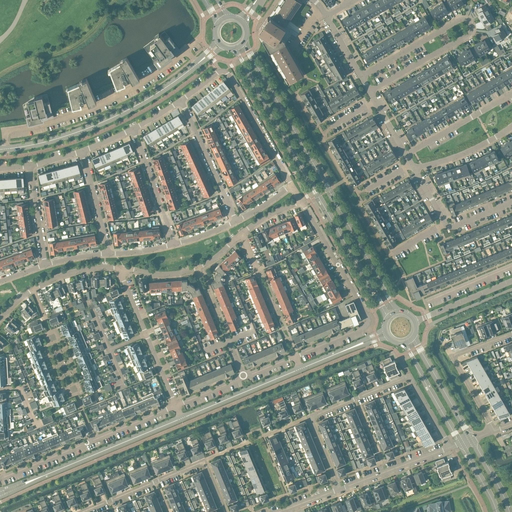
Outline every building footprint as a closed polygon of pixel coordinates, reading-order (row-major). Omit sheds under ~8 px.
[(284,29),(289,21),(302,2),(299,0),(279,0),(268,18),(267,17),(258,30),(259,31),(258,33),(260,34),(259,35),(286,82),(287,82),(288,84),(304,75),(284,40),(279,36),(284,29)] [(383,0),(379,0),(377,1),(384,12),(388,9),(383,0)] [(389,0),(383,0),(388,9),(389,9),(388,8),(392,6),(393,7),(389,0)] [(448,1),(445,2),(449,9),(452,7),(453,9),(455,8),(455,9),(458,7),(454,0),(447,0),(448,1)] [(377,1),(373,4),(379,14),(383,11),(383,12),(384,12),(377,1)] [(436,4),(443,16),(446,14),(446,13),(448,12),(447,10),(449,9),(445,2),(443,4),(441,1),(436,4)] [(370,5),(368,6),(374,18),(379,15),(379,14),(373,4),(372,2),(369,4),(370,5)] [(443,16),(436,4),(431,7),(433,10),(430,11),(434,18),(437,16),(437,18),(440,16),(440,18),(443,16)] [(480,18),(490,13),(487,8),(486,8),(484,5),(478,9),(479,12),(478,13),(479,15),(478,15),(480,18)] [(365,6),(363,8),(370,20),(374,18),(368,6),(366,8),(365,6)] [(358,10),(358,11),(365,23),(365,22),(369,19),(369,20),(370,20),(363,8),(362,8),(363,9),(359,12),(358,10)] [(356,13),(354,15),(360,26),(365,23),(358,11),(355,12),(356,13)] [(492,18),(490,13),(480,18),(481,21),(482,21),(483,23),(485,22),(487,25),(493,21),(492,18)] [(354,15),(349,17),(355,27),(359,25),(360,26),(354,15)] [(424,16),(419,19),(425,29),(430,26),(424,16)] [(347,17),(342,20),(345,25),(347,24),(350,30),(355,27),(349,17),(347,18),(347,17)] [(419,19),(414,22),(420,32),(425,29),(419,19)] [(414,22),(410,25),(415,35),(420,32),(414,22)] [(405,26),(404,26),(411,37),(415,35),(410,25),(405,27),(405,26)] [(404,26),(400,29),(406,40),(411,37),(404,26)] [(495,30),(497,33),(493,35),(495,37),(493,38),(496,43),(501,40),(500,38),(507,34),(504,29),(502,27),(495,30)] [(395,32),(401,43),(406,40),(400,29),(399,29),(400,30),(396,33),(395,32)] [(157,67),(159,65),(159,66),(179,51),(167,34),(166,34),(165,32),(161,34),(154,39),(143,47),(157,67)] [(395,32),(390,34),(397,45),(401,43),(395,32)] [(390,34),(386,37),(392,48),(397,45),(390,34)] [(315,45),(326,39),(323,35),(313,41),(315,45)] [(386,37),(381,40),(387,51),(392,48),(386,37)] [(319,49),(328,44),(326,39),(315,45),(316,46),(317,45),(319,49)] [(381,40),(376,42),(383,54),(387,51),(381,40)] [(479,42),(484,52),(489,50),(489,49),(492,47),(488,41),(485,42),(484,41),(482,42),(482,41),(479,42)] [(372,45),(378,56),(383,54),(376,42),(376,43),(377,44),(372,46),(372,45)] [(479,55),(484,52),(479,42),(476,44),(476,45),(474,47),(475,48),(473,50),(476,56),(479,55)] [(322,54),(331,48),(328,44),(319,49),(322,54)] [(372,45),(367,48),(373,59),(378,56),(372,45)] [(323,59),(333,53),(331,48),(322,54),(324,58),(323,58),(323,59)] [(367,48),(362,51),(366,58),(365,58),(368,64),(372,61),(371,60),(373,59),(367,48)] [(470,62),(475,59),(474,57),(476,56),(473,50),(470,51),(469,49),(467,51),(466,49),(463,51),(470,62)] [(470,62),(463,51),(460,53),(461,54),(459,55),(460,57),(457,58),(461,65),(464,63),(465,66),(471,63),(470,62)] [(326,63),(336,57),(333,53),(323,59),(326,63)] [(445,59),(443,60),(449,71),(454,69),(447,56),(444,58),(445,59)] [(110,69),(116,85),(117,88),(124,85),(124,82),(130,80),(132,83),(139,79),(126,57),(120,62),(120,63),(110,69)] [(328,67),(339,62),(336,57),(326,63),(328,67)] [(438,63),(444,74),(449,71),(443,60),(441,62),(440,60),(437,62),(438,63)] [(331,72),(341,66),(339,62),(328,67),(331,72)] [(440,77),(444,74),(438,63),(433,66),(440,77)] [(334,76),(344,70),(341,66),(331,72),(332,72),(334,76)] [(435,79),(440,77),(433,66),(429,68),(435,79)] [(430,82),(435,79),(429,68),(424,71),(430,82)] [(511,74),(508,68),(503,70),(510,83),(511,81),(511,74)] [(346,75),(344,70),(334,76),(335,75),(338,80),(346,75)] [(510,83),(503,70),(503,71),(503,72),(499,74),(505,84),(509,82),(510,83)] [(426,85),(430,82),(424,71),(419,74),(426,85)] [(421,88),(426,85),(419,74),(415,77),(420,85),(419,86),(421,88)] [(500,87),(505,84),(499,74),(499,75),(495,78),(500,87)] [(415,77),(410,79),(415,88),(416,90),(421,88),(419,86),(420,85),(415,77)] [(495,89),(500,87),(495,78),(490,81),(495,89)] [(89,105),(96,102),(86,79),(79,82),(80,83),(68,88),(73,107),(81,105),(80,103),(87,101),(89,105)] [(415,88),(410,79),(405,82),(411,93),(416,90),(415,88)] [(218,85),(226,95),(231,91),(225,84),(224,82),(223,81),(218,85)] [(486,95),(491,92),(484,81),(480,84),(486,95)] [(491,92),(495,89),(490,81),(486,83),(485,81),(484,81),(491,92)] [(405,82),(400,85),(407,96),(411,93),(405,82)] [(481,98),(486,95),(480,84),(475,87),(481,98)] [(218,85),(213,89),(220,99),(226,95),(218,85)] [(355,85),(350,88),(356,98),(360,96),(355,85)] [(396,87),(401,97),(401,98),(402,99),(407,96),(400,85),(396,87)] [(396,87),(391,90),(397,100),(401,98),(401,97),(396,87)] [(476,100),(481,98),(475,87),(470,89),(476,100)] [(356,98),(350,88),(350,89),(346,92),(351,101),(356,98)] [(213,89),(208,93),(215,103),(220,99),(213,89)] [(303,98),(313,93),(312,93),(311,93),(309,89),(301,94),(303,98)] [(475,101),(476,100),(470,89),(470,90),(470,91),(466,93),(472,104),(475,103),(475,101)] [(388,97),(392,103),(397,100),(391,90),(385,94),(387,98),(388,97)] [(351,101),(346,92),(346,93),(342,95),(341,93),(347,104),(351,101)] [(208,93),(203,97),(210,107),(215,103),(208,93)] [(305,102),(315,97),(313,93),(303,98),(305,102)] [(347,104),(341,93),(337,96),(343,106),(347,104)] [(469,105),(463,94),(458,97),(464,108),(469,105)] [(29,124),(53,117),(49,102),(44,103),(42,95),(34,97),(35,100),(28,102),(31,115),(27,116),(29,124)] [(343,106),(337,96),(332,98),(338,109),(343,106)] [(203,97),(197,101),(205,111),(210,107),(203,97)] [(308,106),(317,101),(316,101),(314,98),(315,97),(305,102),(308,106)] [(464,108),(458,97),(453,100),(459,110),(464,108)] [(338,109),(332,98),(333,99),(328,102),(334,111),(338,109)] [(459,110),(453,100),(448,103),(454,113),(459,110)] [(200,115),(205,111),(197,101),(192,106),(200,115)] [(310,110),(319,105),(317,101),(308,106),(310,110)] [(454,113),(448,103),(444,105),(450,116),(454,113)] [(238,104),(228,110),(231,115),(241,110),(238,104)] [(312,114),(321,110),(318,106),(320,105),(319,105),(310,110),(312,114)] [(450,116),(444,105),(439,108),(445,119),(450,116)] [(445,119),(439,108),(434,111),(440,121),(445,119)] [(241,110),(231,115),(234,120),(243,114),(241,110)] [(314,118),(324,113),(323,113),(321,110),(312,114),(314,118)] [(440,121),(434,111),(430,113),(436,124),(440,121)] [(326,117),(324,113),(314,118),(317,123),(326,117)] [(436,124),(430,113),(425,116),(431,127),(436,124)] [(243,114),(234,120),(236,124),(246,118),(243,114)] [(172,119),(178,130),(179,129),(178,128),(183,124),(178,115),(172,119)] [(431,127),(425,116),(426,118),(421,121),(426,129),(431,127)] [(373,117),(368,120),(374,130),(379,127),(373,117)] [(246,118),(236,124),(239,128),(248,123),(246,118)] [(172,119),(166,122),(173,133),(178,130),(172,119)] [(366,121),(364,122),(369,132),(370,134),(375,131),(374,130),(368,120),(366,121)] [(422,132),(416,121),(411,124),(417,135),(422,132)] [(426,129),(421,121),(417,123),(416,121),(422,132),(426,129)] [(166,122),(161,125),(167,136),(173,133),(166,122)] [(364,122),(359,125),(365,134),(369,132),(364,122)] [(248,123),(239,128),(241,133),(251,127),(248,123)] [(213,124),(203,128),(205,133),(215,129),(213,124)] [(411,124),(406,127),(409,133),(407,134),(409,139),(417,135),(411,124)] [(161,125),(155,129),(162,139),(167,136),(161,125)] [(359,125),(355,127),(361,138),(360,136),(365,134),(359,125)] [(251,127),(241,133),(244,137),(254,132),(251,127)] [(355,127),(350,130),(356,140),(361,138),(355,127)] [(155,129),(150,132),(156,143),(162,139),(155,129)] [(215,129),(205,133),(207,138),(218,133),(215,129)] [(346,132),(346,133),(352,143),(356,140),(350,130),(346,132)] [(150,146),(156,143),(150,132),(144,135),(150,146)] [(254,132),(244,137),(246,142),(256,136),(254,132)] [(218,133),(207,138),(210,143),(220,138),(218,133)] [(256,136),(246,142),(249,146),(259,140),(256,136)] [(336,136),(328,141),(330,145),(338,141),(336,136)] [(220,138),(210,143),(212,147),(222,143),(220,138)] [(259,140),(249,146),(252,150),(261,145),(259,140)] [(183,150),(192,146),(190,141),(181,145),(183,150)] [(338,141),(330,145),(332,149),(341,145),(338,141)] [(508,154),(510,157),(511,155),(511,150),(506,142),(504,144),(505,145),(503,147),(504,148),(501,150),(506,156),(508,154)] [(129,143),(123,146),(128,157),(127,155),(133,153),(131,148),(129,144),(129,143)] [(222,143),(212,147),(214,152),(224,147),(222,143)] [(261,145),(252,150),(254,155),(264,149),(261,145)] [(341,145),(332,149),(335,153),(343,148),(341,145)] [(123,146),(117,148),(122,160),(128,157),(123,146)] [(183,150),(185,155),(194,150),(192,146),(183,150)] [(224,147),(214,152),(216,157),(226,152),(224,153),(222,148),(224,148),(224,147)] [(117,148),(111,151),(116,162),(122,160),(117,148)] [(343,148),(335,153),(337,157),(345,152),(343,148)] [(391,148),(386,151),(392,161),(393,161),(397,159),(391,148)] [(264,149),(254,155),(257,159),(267,154),(267,153),(266,154),(264,149)] [(185,155),(187,159),(196,155),(194,150),(185,155)] [(111,151),(105,153),(110,165),(116,162),(111,151)] [(386,151),(382,154),(388,164),(392,161),(386,151)] [(494,151),(489,153),(494,164),(499,162),(494,151)] [(226,152),(216,157),(218,161),(228,157),(226,152)] [(345,152),(337,157),(339,161),(349,156),(348,156),(345,152)] [(105,153),(99,156),(104,167),(110,165),(105,153)] [(494,164),(489,153),(484,156),(489,167),(494,164)] [(267,154),(257,159),(260,164),(270,159),(267,154)] [(382,154),(377,156),(383,166),(388,164),(382,154)] [(187,159),(189,164),(199,160),(196,155),(187,159)] [(104,167),(99,156),(93,158),(98,170),(104,167)] [(153,160),(155,165),(165,161),(163,156),(153,160)] [(349,156),(339,161),(341,165),(351,160),(349,156)] [(377,156),(373,159),(379,169),(383,166),(377,156)] [(489,167),(484,156),(479,158),(485,169),(484,168),(489,166),(489,167)] [(228,157),(218,161),(220,166),(230,161),(228,157)] [(485,169),(479,158),(474,160),(480,171),(485,169)] [(373,159),(368,161),(374,171),(379,169),(373,159)] [(189,164),(192,169),(201,164),(199,160),(189,164)] [(351,160),(341,165),(344,169),(353,164),(351,160)] [(480,171),(474,160),(469,163),(475,174),(480,171)] [(155,165),(157,170),(166,166),(165,161),(155,165)] [(230,161),(220,166),(222,171),(232,166),(230,161)] [(366,164),(364,165),(370,174),(374,171),(368,161),(369,162),(366,164)] [(77,164),(71,166),(74,178),(81,176),(77,164)] [(192,169),(194,173),(203,169),(201,164),(192,169)] [(353,164),(344,169),(346,173),(356,168),(355,168),(353,169),(351,165),(353,164)] [(466,164),(461,166),(464,178),(468,176),(470,176),(466,164)] [(71,166),(64,167),(68,180),(74,178),(71,166)] [(157,170),(158,174),(168,171),(166,166),(157,170)] [(232,166),(222,171),(224,175),(235,171),(232,166)] [(464,178),(461,166),(455,168),(459,179),(464,178)] [(64,167),(58,169),(62,181),(68,180),(64,167)] [(129,171),(130,176),(140,173),(138,168),(129,171)] [(356,168),(346,173),(347,176),(348,177),(358,172),(356,168)] [(459,179),(455,168),(450,170),(454,181),(459,179)] [(58,169),(52,171),(55,183),(62,181),(58,169)] [(194,173),(196,178),(205,174),(203,169),(194,173)] [(454,181),(450,170),(445,171),(449,183),(449,182),(452,181),(454,180),(454,181)] [(52,171),(46,173),(49,185),(55,183),(52,171)] [(158,174),(160,179),(170,176),(168,171),(158,174)] [(235,171),(224,175),(226,180),(237,175),(235,171)] [(449,183),(445,171),(440,173),(444,185),(449,183)] [(274,172),(268,176),(274,185),(277,184),(278,185),(282,182),(279,177),(278,178),(274,172)] [(358,172),(348,177),(351,181),(359,176),(357,173),(358,172)] [(49,185),(46,173),(39,174),(43,186),(49,185)] [(130,176),(132,181),(142,178),(140,173),(130,176)] [(444,185),(440,173),(435,175),(439,186),(444,185)] [(196,178),(198,182),(207,178),(205,174),(196,178)] [(237,175),(226,180),(229,185),(230,184),(234,182),(239,180),(237,175)] [(160,179),(162,184),(171,181),(170,176),(160,179)] [(274,185),(268,176),(263,180),(269,190),(272,188),(272,187),(274,185)] [(359,176),(351,181),(353,185),(362,181),(359,176)] [(132,181),(134,186),(143,183),(142,178),(132,181)] [(198,182),(200,187),(209,183),(207,178),(198,182)] [(257,184),(263,193),(266,191),(267,192),(269,190),(263,180),(257,184)] [(415,190),(409,180),(404,183),(410,193),(415,190)] [(162,184),(163,189),(173,186),(171,181),(162,184)] [(134,186),(135,191),(145,188),(143,183),(134,186)] [(200,187),(202,192),(211,188),(209,183),(200,187)] [(410,193),(404,183),(400,185),(406,195),(405,194),(409,192),(410,193)] [(253,189),(259,198),(261,196),(261,194),(263,193),(257,184),(258,185),(253,189)] [(504,184),(499,186),(502,193),(507,191),(504,184)] [(406,195),(400,185),(395,188),(401,198),(406,195)] [(163,189),(165,194),(175,191),(173,186),(163,189)] [(499,186),(494,188),(497,195),(502,193),(499,186)] [(259,198),(253,189),(252,187),(246,191),(247,193),(252,200),(255,198),(256,200),(259,198)] [(135,191),(137,196),(147,192),(145,188),(135,191)] [(214,192),(211,188),(202,192),(204,197),(214,192)] [(401,198),(395,188),(391,190),(396,199),(401,197),(401,198)] [(494,188),(489,190),(492,198),(497,195),(494,188)] [(75,197),(85,195),(84,189),(74,192),(75,197)] [(396,199),(391,190),(387,193),(392,203),(393,203),(391,201),(396,199),(396,200),(396,199)] [(489,190),(484,192),(487,200),(492,198),(489,190)] [(165,194),(167,199),(176,195),(175,191),(165,194)] [(137,196),(139,201),(148,197),(147,192),(137,196)] [(484,192),(479,194),(482,202),(487,200),(484,192)] [(252,201),(252,200),(247,193),(242,196),(247,203),(250,202),(252,201)] [(392,203),(387,193),(382,195),(388,206),(392,203)] [(479,194),(474,196),(477,204),(482,202),(479,194)] [(167,199),(169,204),(178,200),(176,195),(167,199)] [(248,205),(247,203),(242,196),(234,201),(237,207),(241,205),(243,208),(248,205)] [(474,196),(469,198),(472,206),(477,204),(474,196)] [(139,201),(141,206),(150,202),(148,197),(139,201)] [(469,198),(464,201),(467,208),(472,206),(469,198)] [(366,208),(376,203),(373,199),(364,204),(366,208)] [(178,200),(169,204),(170,209),(180,205),(178,200)] [(464,201),(459,203),(462,210),(467,208),(464,201)] [(141,206),(142,210),(152,207),(150,202),(141,206)] [(454,205),(455,205),(454,202),(448,205),(452,215),(457,212),(454,205)] [(368,212),(377,207),(375,204),(376,203),(366,208),(368,212)] [(459,203),(455,205),(454,205),(457,212),(462,210),(459,203)] [(212,208),(216,219),(219,218),(219,219),(224,217),(222,212),(221,213),(218,206),(212,208)] [(152,207),(142,210),(144,215),(154,212),(152,207)] [(371,216),(380,211),(379,211),(377,207),(368,212),(371,216)] [(212,208),(206,211),(210,222),(214,221),(213,220),(216,219),(212,208)] [(206,211),(200,213),(204,223),(207,222),(207,224),(210,222),(206,211)] [(373,220),(383,215),(380,211),(371,216),(373,220)] [(200,213),(194,215),(198,227),(201,226),(201,225),(204,223),(200,213)] [(298,215),(295,216),(300,227),(306,225),(304,222),(307,221),(302,214),(301,214),(301,213),(300,213),(297,214),(298,215)] [(433,221),(428,213),(424,216),(423,215),(428,224),(433,221)] [(194,215),(188,218),(192,228),(194,227),(195,228),(198,227),(194,215)] [(375,224),(384,219),(382,216),(383,215),(373,220),(375,224)] [(428,224),(423,215),(418,217),(424,227),(428,224)] [(424,227),(418,217),(414,220),(414,219),(413,219),(419,229),(424,227)] [(188,218),(182,220),(186,232),(186,230),(189,229),(189,230),(191,229),(191,228),(192,228),(188,218)] [(287,220),(291,231),(297,229),(293,218),(290,219),(290,220),(287,221),(287,220)] [(505,218),(500,220),(503,227),(508,225),(505,218)] [(378,228),(386,223),(384,219),(375,224),(378,228)] [(419,229),(413,219),(409,221),(415,232),(419,229)] [(180,234),(186,232),(182,220),(176,222),(177,226),(177,227),(178,229),(180,234)] [(285,234),(291,231),(287,220),(286,220),(287,221),(284,222),(283,222),(280,223),(285,234)] [(500,220),(495,222),(498,230),(503,227),(500,220)] [(415,232),(409,221),(409,222),(410,224),(406,226),(410,234),(415,232)] [(495,222),(490,224),(493,232),(498,230),(495,222)] [(279,236),(285,234),(280,223),(277,224),(278,225),(275,226),(274,225),(279,236)] [(380,232),(388,227),(386,223),(378,228),(380,232)] [(490,224),(485,226),(488,234),(493,232),(490,224)] [(273,239),(279,236),(274,225),(274,226),(272,227),(271,227),(268,228),(273,239)] [(152,227),(153,238),(156,238),(156,239),(162,239),(161,233),(159,233),(159,226),(152,227)] [(410,234),(406,226),(401,229),(406,237),(410,234)] [(485,226),(480,228),(483,236),(488,234),(485,226)] [(382,236),(391,231),(390,232),(387,228),(389,227),(388,227),(380,232),(382,236)] [(273,239),(268,228),(268,229),(265,230),(265,229),(262,231),(266,241),(273,239)] [(480,228),(475,230),(478,238),(483,236),(480,228)] [(475,230),(470,232),(473,240),(478,238),(475,230)] [(384,240),(393,235),(391,231),(382,236),(384,240)] [(470,232),(465,234),(468,242),(473,240),(470,232)] [(94,233),(88,234),(90,245),(92,244),(93,246),(98,245),(97,240),(95,240),(94,233)] [(88,234),(81,235),(83,248),(87,247),(86,246),(90,245),(88,234)] [(255,236),(255,237),(257,242),(256,243),(258,246),(260,248),(266,246),(261,234),(258,235),(258,234),(255,236)] [(465,234),(460,237),(463,244),(468,242),(465,234)] [(81,235),(75,236),(77,247),(79,247),(80,248),(83,248),(81,235)] [(387,244),(395,239),(393,235),(384,240),(387,244)] [(75,236),(68,237),(71,250),(74,249),(73,248),(77,247),(75,236)] [(68,237),(62,239),(64,250),(66,249),(67,251),(71,250),(68,237)] [(460,237),(455,239),(458,246),(463,244),(460,237)] [(62,239),(56,240),(58,251),(61,250),(61,251),(63,250),(64,250),(62,239)] [(395,239),(387,244),(389,248),(397,244),(394,240),(395,239)] [(455,239),(450,241),(453,248),(458,246),(455,239)] [(58,251),(56,240),(49,241),(50,245),(49,245),(50,248),(51,253),(58,252),(57,251),(58,251)] [(450,241),(445,243),(449,253),(450,252),(449,250),(453,248),(450,241)] [(445,243),(440,245),(444,255),(449,253),(445,243)] [(301,248),(306,257),(316,252),(314,249),(312,246),(309,248),(307,245),(301,248)] [(24,249),(28,260),(31,259),(31,260),(36,258),(34,253),(33,254),(30,247),(24,249)] [(24,249),(18,251),(22,263),(25,262),(25,261),(28,260),(24,249)] [(506,249),(501,251),(505,260),(510,257),(506,249)] [(18,251),(12,254),(15,264),(18,263),(19,265),(22,263),(18,251)] [(235,251),(231,254),(237,261),(241,258),(235,251)] [(501,251),(496,253),(500,262),(505,260),(501,251)] [(306,257),(309,263),(319,257),(319,258),(317,255),(318,254),(316,252),(306,257)] [(496,253),(491,255),(495,263),(500,261),(500,262),(496,253)] [(12,254),(6,256),(10,268),(13,267),(12,265),(15,264),(12,254)] [(226,257),(226,258),(233,265),(237,261),(231,254),(227,258),(226,257)] [(491,255),(486,258),(490,266),(490,265),(495,263),(491,255)] [(0,257),(0,260),(3,269),(6,268),(6,269),(10,268),(6,256),(0,257)] [(309,263),(313,269),(323,263),(321,260),(320,261),(319,258),(319,257),(309,263)] [(226,258),(223,261),(229,268),(233,265),(226,258)] [(486,258),(481,260),(485,268),(490,266),(486,258)] [(481,260),(477,262),(480,270),(485,268),(481,260)] [(213,285),(216,292),(224,288),(220,279),(220,278),(224,279),(225,277),(221,276),(221,275),(229,268),(223,261),(219,265),(219,264),(218,264),(219,265),(215,268),(217,271),(215,272),(215,274),(214,274),(214,277),(215,277),(214,279),(215,281),(212,282),(213,285),(212,285),(212,286),(213,285)] [(477,262),(472,264),(475,272),(480,270),(477,262)] [(313,269),(316,275),(326,269),(325,269),(324,266),(323,263),(313,269)] [(472,264),(467,266),(470,274),(475,272),(472,264)] [(268,276),(277,272),(278,271),(276,266),(272,268),(272,267),(269,268),(269,269),(266,270),(268,275),(268,276)] [(467,266),(462,268),(465,276),(470,274),(467,266)] [(462,268),(457,270),(460,278),(465,276),(462,268)] [(316,275),(319,280),(329,274),(328,272),(327,272),(325,269),(326,269),(316,275)] [(457,270),(452,272),(455,280),(460,278),(457,270)] [(270,280),(279,277),(277,272),(268,276),(270,280)] [(452,272),(447,274),(450,282),(455,280),(452,272)] [(319,280),(323,286),(333,280),(332,280),(330,278),(331,277),(329,274),(319,280)] [(447,274),(442,276),(445,284),(450,282),(447,274)] [(101,278),(102,286),(105,285),(105,286),(109,286),(109,285),(112,285),(111,277),(108,277),(108,276),(104,276),(104,277),(101,278)] [(245,279),(247,284),(256,281),(256,280),(255,281),(253,276),(245,279)] [(442,276),(437,278),(440,286),(445,284),(442,276)] [(102,286),(101,278),(99,278),(99,277),(94,277),(94,278),(91,278),(92,286),(95,286),(95,287),(99,287),(99,286),(102,286)] [(270,280),(272,285),(281,281),(279,277),(270,280)] [(425,293),(422,285),(417,287),(412,277),(404,280),(408,290),(409,292),(411,296),(414,295),(415,297),(425,293)] [(437,278),(432,280),(435,289),(440,286),(437,278)] [(77,281),(79,289),(82,288),(82,289),(86,288),(86,287),(89,287),(87,279),(84,279),(80,279),(80,280),(77,281)] [(140,291),(141,290),(141,293),(148,292),(145,279),(142,280),(142,279),(139,280),(139,281),(140,287),(139,287),(140,291)] [(190,291),(194,301),(203,297),(200,291),(201,290),(200,290),(199,287),(195,289),(194,287),(193,286),(193,285),(191,284),(189,283),(187,284),(187,280),(181,280),(176,281),(177,290),(187,289),(188,290),(186,293),(187,294),(190,291)] [(323,286),(326,292),(336,286),(334,283),(332,281),(333,280),(323,286)] [(432,280),(427,282),(430,291),(435,289),(432,280)] [(79,289),(77,281),(75,282),(74,281),(70,282),(71,283),(68,283),(68,284),(69,290),(70,291),(72,291),(73,291),(77,290),(79,289)] [(247,284),(249,289),(258,285),(257,285),(256,281),(247,284)] [(274,290),(283,286),(281,281),(272,285),(274,289),(274,290)] [(427,282),(422,285),(425,293),(430,291),(427,282)] [(54,289),(58,296),(60,295),(60,296),(64,294),(64,293),(67,292),(66,291),(64,286),(63,285),(60,286),(60,285),(56,287),(57,288),(54,289)] [(249,289),(251,294),(259,290),(258,286),(258,285),(249,289)] [(274,290),(276,294),(285,291),(283,286),(274,290)] [(329,297),(339,292),(339,291),(338,292),(337,289),(338,289),(336,286),(326,292),(324,293),(327,298),(329,297)] [(108,303),(109,302),(116,299),(115,296),(120,294),(117,288),(104,294),(108,303)] [(226,293),(224,288),(216,292),(217,295),(216,295),(217,295),(218,296),(226,293)] [(58,296),(54,289),(52,290),(51,289),(47,291),(48,292),(45,293),(48,301),(51,299),(52,300),(55,298),(58,296)] [(251,294),(253,298),(262,295),(262,294),(261,295),(259,290),(251,294)] [(278,299),(287,295),(285,291),(276,294),(278,299)] [(339,292),(329,297),(334,306),(337,305),(341,303),(339,300),(342,298),(342,297),(341,294),(340,295),(339,292)] [(218,296),(220,301),(228,297),(226,293),(218,296)] [(253,298),(255,303),(263,300),(261,295),(262,295),(253,298)] [(278,299),(280,304),(289,300),(287,295),(278,299)] [(194,301),(196,305),(205,302),(204,300),(205,300),(204,300),(203,297),(194,301)] [(230,302),(228,297),(220,301),(221,304),(220,304),(220,305),(221,304),(221,306),(230,302)] [(109,302),(112,308),(122,304),(120,300),(118,298),(116,299),(109,302)] [(255,303),(257,308),(266,304),(265,304),(263,300),(255,303)] [(282,309),(291,305),(289,300),(280,304),(282,308),(282,309)] [(196,305),(198,310),(207,307),(205,302),(196,305)] [(221,306),(223,310),(232,307),(230,302),(221,306)] [(335,307),(332,309),(333,311),(337,320),(340,328),(340,327),(343,326),(343,327),(347,325),(347,326),(348,326),(347,325),(353,323),(353,325),(359,322),(357,319),(360,318),(354,302),(351,304),(350,302),(345,304),(350,316),(340,320),(335,307)] [(23,309),(21,311),(26,317),(29,315),(29,316),(33,313),(32,312),(35,310),(29,304),(27,306),(26,305),(23,308),(23,309)] [(112,315),(115,314),(114,314),(124,310),(123,308),(123,307),(122,304),(112,308),(110,309),(112,315)] [(257,308),(259,313),(267,309),(265,305),(266,304),(257,308)] [(282,309),(284,313),(293,310),(291,305),(282,309)] [(156,318),(157,321),(168,316),(164,307),(157,310),(159,313),(155,314),(157,317),(156,318)] [(198,310),(200,315),(209,311),(208,310),(209,309),(208,309),(207,307),(198,310)] [(225,314),(225,315),(234,312),(232,307),(223,310),(225,313),(224,314),(225,314)] [(259,313),(261,317),(270,314),(270,313),(269,314),(267,309),(259,313)] [(114,314),(115,314),(117,320),(127,316),(125,312),(124,310),(114,314)] [(285,318),(286,318),(294,314),(293,310),(284,313),(286,318),(285,318)] [(200,315),(202,320),(211,316),(209,311),(200,315)] [(55,317),(49,319),(52,325),(62,320),(59,312),(53,314),(55,317)] [(225,315),(227,320),(236,317),(234,312),(225,315)] [(511,324),(511,316),(511,313),(505,316),(502,318),(506,328),(510,327),(510,326),(511,324)] [(261,317),(263,322),(271,318),(269,314),(270,314),(261,317)] [(294,314),(286,318),(288,323),(290,322),(291,324),(295,323),(294,320),(297,319),(294,314)] [(115,321),(117,327),(129,322),(128,320),(127,316),(117,320),(115,321)] [(160,327),(171,322),(168,316),(157,321),(159,324),(159,323),(160,326),(160,327)] [(202,320),(204,324),(213,321),(212,319),(211,316),(202,320)] [(229,323),(229,325),(238,321),(236,317),(227,320),(229,323),(228,323),(229,323)] [(263,322),(265,327),(274,323),(273,323),(271,318),(263,322)] [(7,326),(5,328),(11,334),(13,331),(14,332),(17,329),(16,328),(18,325),(12,320),(10,322),(9,322),(6,325),(7,326)] [(61,327),(62,331),(74,326),(72,320),(62,325),(62,327),(61,327)] [(337,320),(332,322),(335,330),(340,328),(337,320)] [(204,324),(206,329),(215,326),(213,321),(204,324)] [(240,326),(238,321),(229,325),(232,330),(240,326)] [(486,323),(489,333),(494,331),(495,332),(498,331),(495,321),(491,322),(491,321),(486,323)] [(34,322),(29,324),(32,333),(43,328),(41,322),(36,325),(34,322)] [(120,333),(122,332),(132,328),(130,324),(130,325),(129,322),(117,327),(120,333)] [(161,330),(162,333),(173,328),(171,322),(160,327),(161,327),(162,330),(161,330)] [(332,322),(327,324),(331,332),(335,330),(335,331),(336,331),(335,330),(332,322)] [(274,323),(265,327),(267,332),(268,331),(269,333),(274,331),(274,329),(275,328),(273,323),(274,323)] [(484,335),(489,333),(486,323),(480,325),(480,326),(477,327),(481,338),(485,336),(484,335)] [(326,334),(331,332),(327,324),(322,326),(326,334)] [(79,331),(79,330),(77,325),(74,326),(62,331),(64,335),(65,334),(66,336),(68,335),(79,331)] [(452,338),(453,340),(464,336),(467,335),(463,325),(452,330),(453,333),(454,334),(450,335),(451,338),(452,338)] [(216,328),(215,326),(206,329),(208,334),(217,330),(216,328)] [(322,326),(318,327),(321,336),(326,334),(326,335),(326,334),(322,326)] [(318,327),(313,329),(316,338),(321,336),(318,327)] [(133,332),(132,328),(122,332),(125,340),(131,338),(130,336),(134,335),(133,332)] [(165,339),(176,335),(173,328),(162,333),(164,336),(166,339),(165,339)] [(313,329),(308,331),(312,340),(316,338),(316,339),(317,338),(316,338),(313,329)] [(70,341),(83,336),(80,330),(79,330),(79,331),(68,335),(69,337),(68,337),(70,341)] [(219,335),(217,330),(208,334),(210,339),(219,335)] [(308,331),(304,333),(307,342),(312,340),(308,331)] [(304,333),(299,335),(302,344),(307,342),(304,333)] [(28,345),(40,340),(39,337),(37,337),(36,335),(26,339),(28,345)] [(178,341),(176,335),(165,339),(166,339),(167,342),(166,342),(167,345),(178,341)] [(302,344),(299,335),(294,337),(297,345),(297,346),(302,344)] [(85,341),(83,336),(70,341),(71,345),(72,344),(73,346),(85,341)] [(465,340),(464,336),(453,340),(454,343),(453,343),(454,346),(458,345),(458,346),(459,349),(467,346),(465,340)] [(40,340),(28,345),(30,351),(29,351),(41,346),(40,344),(42,344),(40,340)] [(85,341),(73,346),(73,348),(74,352),(85,348),(87,347),(85,341)] [(170,351),(181,347),(178,341),(167,345),(169,348),(171,351),(170,351)] [(511,348),(511,342),(502,347),(505,352),(507,351),(511,348)] [(126,348),(128,354),(140,349),(139,346),(138,346),(137,343),(133,345),(133,343),(128,345),(128,347),(126,348)] [(276,345),(280,353),(285,351),(285,350),(285,351),(281,343),(276,345)] [(276,345),(272,347),(275,356),(276,355),(275,355),(280,353),(276,345)] [(29,351),(31,357),(41,353),(39,349),(39,350),(38,348),(41,347),(41,346),(29,351)] [(171,354),(172,357),(183,353),(181,347),(170,351),(171,351),(172,354),(171,354)] [(272,347),(267,349),(270,357),(275,355),(275,356),(272,347)] [(87,353),(85,348),(74,352),(76,356),(77,355),(77,357),(87,353)] [(128,354),(131,360),(142,356),(141,353),(142,353),(140,349),(128,354)] [(267,349),(262,350),(266,359),(270,357),(267,349)] [(262,350),(258,352),(261,361),(266,359),(266,360),(266,359),(262,350)] [(87,353),(77,357),(78,359),(79,363),(90,359),(92,358),(90,352),(87,353)] [(258,352),(253,354),(257,363),(261,361),(258,352)] [(31,357),(34,362),(43,359),(42,357),(41,353),(31,357)] [(175,363),(186,359),(183,353),(172,357),(174,360),(176,363),(175,363)] [(247,354),(242,356),(247,366),(246,367),(252,365),(248,356),(247,354)] [(253,354),(248,356),(252,365),(256,363),(257,363),(253,354)] [(134,367),(136,366),(136,365),(145,361),(144,358),(143,358),(142,356),(131,360),(134,367)] [(466,360),(470,367),(479,361),(477,356),(466,360)] [(385,370),(396,366),(395,363),(396,363),(394,360),(391,362),(390,361),(391,360),(390,357),(382,361),(384,367),(385,370)] [(34,362),(31,363),(34,369),(36,368),(46,364),(44,360),(44,361),(43,359),(34,362)] [(92,364),(90,359),(79,363),(81,367),(82,368),(92,364)] [(188,365),(186,359),(175,363),(175,364),(176,363),(177,366),(176,366),(177,369),(178,369),(188,365)] [(138,372),(139,371),(145,369),(148,368),(146,365),(147,365),(145,361),(136,365),(136,366),(138,372)] [(479,361),(470,367),(473,372),(482,366),(479,361)] [(378,379),(371,362),(371,363),(371,364),(366,366),(369,374),(367,375),(369,380),(371,379),(372,381),(372,382),(378,379)] [(36,368),(38,374),(47,370),(47,368),(46,364),(36,368)] [(94,370),(92,364),(82,368),(83,370),(82,371),(84,374),(94,370)] [(226,366),(229,374),(235,372),(235,371),(234,372),(231,364),(226,366)] [(226,366),(221,368),(224,376),(229,374),(226,366)] [(396,366),(385,370),(387,374),(390,380),(398,376),(396,373),(396,374),(395,373),(399,371),(398,368),(397,368),(396,366)] [(473,372),(476,377),(485,372),(482,366),(473,372)] [(221,368),(216,370),(220,378),(224,376),(221,368)] [(364,385),(357,368),(358,370),(352,372),(355,380),(353,381),(355,385),(358,384),(359,387),(358,387),(359,387),(364,385)] [(139,371),(142,380),(153,375),(151,370),(146,371),(145,369),(139,371)] [(38,374),(41,379),(50,375),(49,371),(48,372),(47,370),(38,374)] [(94,370),(84,374),(85,378),(86,378),(86,379),(87,380),(95,376),(97,376),(94,370)] [(192,391),(192,390),(188,381),(184,370),(178,373),(183,384),(186,391),(187,390),(187,393),(192,391)] [(216,370),(212,372),(215,380),(220,378),(216,370)] [(212,372),(207,374),(210,382),(215,380),(212,372)] [(485,372),(476,377),(479,382),(488,377),(485,372)] [(207,374),(202,376),(206,384),(210,382),(207,374)] [(41,379),(43,385),(52,381),(51,379),(52,379),(50,375),(41,379)] [(97,381),(95,376),(87,380),(86,379),(85,380),(85,382),(84,383),(86,386),(97,382),(97,381)] [(202,376),(197,377),(201,386),(206,384),(202,376)] [(8,384),(8,377),(0,377),(0,384),(0,385),(0,386),(6,386),(6,384),(8,384)] [(197,377),(193,379),(196,388),(201,386),(197,377)] [(479,382),(482,388),(491,382),(488,377),(479,382)] [(193,379),(188,381),(192,390),(196,388),(193,379)] [(97,382),(86,386),(87,390),(89,390),(89,392),(102,386),(100,380),(97,381),(97,382)] [(43,385),(45,390),(55,386),(53,383),(52,381),(43,385)] [(345,381),(335,385),(340,397),(348,393),(345,387),(347,386),(345,381)] [(491,382),(482,388),(485,393),(494,387),(491,382)] [(109,383),(104,385),(104,386),(106,391),(112,389),(109,383)] [(340,397),(335,385),(326,389),(328,394),(329,393),(332,400),(340,397)] [(45,390),(43,391),(45,397),(47,396),(57,392),(56,392),(56,390),(55,386),(45,390)] [(485,393),(488,398),(497,392),(494,387),(485,393)] [(397,399),(407,393),(405,390),(404,390),(403,388),(393,392),(397,399)] [(313,394),(318,406),(325,403),(323,396),(324,395),(322,390),(313,394)] [(51,401),(63,396),(62,392),(60,393),(59,391),(56,392),(57,392),(47,396),(49,402),(51,401)] [(152,392),(147,395),(152,406),(157,404),(153,395),(154,395),(152,392)] [(153,395),(157,404),(163,402),(162,401),(161,399),(164,397),(162,392),(154,395),(153,395)] [(497,392),(488,398),(491,403),(500,398),(497,392)] [(304,410),(297,393),(296,393),(297,395),(292,397),(295,405),(293,406),(295,410),(297,409),(298,412),(304,410)] [(397,399),(400,404),(410,398),(407,393),(397,399)] [(93,394),(82,399),(85,404),(90,402),(91,405),(97,403),(93,394)] [(310,409),(318,406),(313,394),(303,398),(305,403),(307,403),(310,409)] [(142,397),(142,399),(143,399),(147,408),(152,406),(147,395),(142,397)] [(51,401),(54,407),(64,402),(63,400),(65,399),(63,396),(51,401)] [(400,404),(403,409),(413,404),(410,398),(400,404)] [(491,403),(494,408),(503,403),(500,398),(491,403)] [(142,399),(137,401),(141,411),(147,408),(143,399),(142,399)] [(290,416),(283,399),(283,400),(278,403),(281,411),(279,411),(281,416),(283,415),(284,417),(284,418),(290,416)] [(373,400),(365,404),(367,409),(376,406),(378,405),(376,399),(373,400)] [(137,401),(132,404),(136,413),(141,411),(137,401)] [(76,408),(74,402),(63,407),(67,415),(72,413),(71,410),(76,408)] [(503,403),(494,408),(497,414),(506,408),(503,403)] [(132,404),(127,406),(131,415),(136,413),(132,404)] [(403,409),(406,414),(416,409),(413,404),(403,409)] [(127,406),(122,408),(125,417),(131,415),(127,406)] [(367,409),(369,414),(378,411),(376,406),(367,409)] [(111,410),(112,412),(116,421),(121,419),(117,410),(116,408),(111,410)] [(122,408),(117,410),(121,419),(125,417),(122,408),(121,408),(122,408)] [(506,408),(497,414),(500,419),(510,415),(506,408)] [(256,410),(263,427),(269,425),(268,424),(267,422),(269,421),(268,416),(266,417),(262,409),(257,411),(256,410)] [(346,412),(348,417),(356,414),(354,409),(346,412)] [(406,414),(409,420),(419,414),(416,409),(406,414)] [(369,414),(371,419),(380,416),(378,411),(369,414)] [(111,423),(108,414),(107,412),(102,414),(107,425),(111,423)] [(108,414),(111,423),(116,421),(112,412),(108,414)] [(107,425),(102,414),(97,416),(98,418),(102,427),(107,425)] [(348,417),(350,422),(358,419),(356,414),(348,417)] [(409,420),(412,425),(422,419),(419,414),(409,420)] [(41,419),(44,425),(53,421),(51,415),(41,419)] [(371,419),(373,424),(382,421),(380,416),(371,419)] [(96,429),(102,427),(98,418),(90,422),(92,427),(95,426),(96,429)] [(244,435),(237,418),(236,418),(237,420),(231,422),(235,430),(233,431),(234,435),(237,434),(238,437),(244,435)] [(350,422),(352,427),(360,424),(358,419),(350,422)] [(412,425),(415,430),(425,424),(422,419),(412,425)] [(319,423),(321,428),(329,425),(327,420),(319,423)] [(384,420),(382,421),(373,424),(376,429),(386,425),(384,420)] [(296,425),(298,431),(307,427),(304,422),(296,425)] [(85,424),(77,427),(80,436),(86,434),(86,433),(85,433),(84,431),(87,429),(85,424)] [(230,441),(223,424),(222,424),(223,425),(218,428),(221,436),(219,437),(221,441),(223,440),(224,443),(230,441)] [(350,428),(352,433),(362,429),(360,424),(352,427),(350,428)] [(416,437),(418,435),(428,430),(425,424),(415,430),(412,431),(416,437)] [(321,428),(323,433),(331,430),(329,425),(321,428)] [(378,434),(386,431),(388,430),(386,425),(376,429),(378,434)] [(66,429),(67,431),(71,440),(76,438),(72,429),(71,427),(66,429)] [(77,427),(72,429),(76,438),(80,436),(77,427)] [(298,431),(300,436),(309,432),(307,427),(298,431)] [(11,428),(0,428),(0,429),(1,429),(1,432),(0,432),(0,438),(8,438),(8,429),(11,429),(11,428)] [(325,438),(333,434),(334,434),(332,429),(331,430),(323,433),(325,438)] [(352,433),(354,438),(364,434),(362,429),(352,433)] [(204,443),(205,443),(207,447),(209,446),(210,448),(210,449),(216,446),(209,430),(209,431),(204,433),(205,436),(201,437),(204,443)] [(386,431),(378,434),(380,439),(390,435),(388,430),(386,431)] [(418,435),(421,440),(431,435),(428,430),(418,435)] [(67,431),(62,433),(66,442),(71,440),(67,431)] [(311,438),(309,432),(300,436),(302,441),(311,438)] [(57,433),(52,435),(57,446),(61,444),(58,435),(57,433)] [(62,433),(58,435),(61,444),(66,442),(62,433)] [(367,439),(364,434),(354,438),(356,443),(358,442),(367,439)] [(52,435),(47,437),(52,448),(57,446),(52,435)] [(203,452),(196,435),(195,435),(196,437),(190,439),(194,447),(192,448),(193,452),(196,451),(197,454),(203,452)] [(270,444),(279,441),(277,437),(276,435),(274,436),(268,439),(270,444)] [(390,435),(380,439),(382,444),(390,441),(392,440),(390,435)] [(435,442),(433,439),(431,435),(421,440),(424,446),(434,442),(435,442)] [(42,439),(43,441),(47,450),(52,448),(47,437),(42,439)] [(303,447),(304,447),(313,443),(311,438),(302,441),(300,442),(303,447)] [(47,450),(43,441),(42,439),(38,441),(39,443),(38,443),(42,452),(47,450)] [(358,442),(360,447),(369,444),(367,439),(358,442)] [(392,440),(390,441),(382,444),(384,449),(394,445),(392,440)] [(33,443),(33,445),(34,445),(37,454),(38,454),(42,452),(38,443),(39,443),(38,441),(33,443)] [(189,458),(182,441),(182,442),(177,445),(180,453),(178,454),(180,458),(182,457),(183,460),(189,458)] [(270,444),(272,450),(281,446),(279,441),(270,444)] [(37,454),(34,445),(33,445),(33,443),(28,445),(33,456),(32,456),(33,457),(33,456),(38,454),(37,454)] [(304,447),(307,452),(315,448),(313,443),(304,447)] [(360,447),(362,452),(371,449),(369,444),(360,447)] [(33,456),(28,445),(23,447),(24,449),(28,458),(32,456),(33,456)] [(18,447),(23,460),(28,458),(24,449),(23,447),(23,446),(18,447)] [(272,450),(274,455),(283,451),(281,446),(272,450)] [(15,453),(19,462),(23,460),(18,447),(13,449),(15,453)] [(242,456),(251,452),(248,447),(240,450),(242,456)] [(307,452),(309,457),(317,453),(315,448),(307,452)] [(371,449),(362,452),(361,453),(363,458),(373,454),(371,449)] [(277,460),(285,456),(287,456),(285,450),(283,451),(274,455),(277,460)] [(386,452),(388,458),(396,455),(394,450),(386,452)] [(242,456),(244,461),(253,458),(251,452),(242,456)] [(15,453),(10,455),(14,464),(19,462),(15,453)] [(169,454),(164,456),(163,453),(158,455),(160,458),(165,470),(172,466),(170,460),(171,459),(169,454)] [(309,457),(311,462),(320,459),(317,453),(309,457)] [(10,455),(5,457),(9,466),(14,464),(10,455)] [(277,460),(279,465),(287,462),(285,456),(277,460)] [(3,468),(9,466),(5,457),(0,459),(0,465),(2,465),(3,467),(3,468)] [(365,460),(367,466),(375,463),(373,457),(365,460)] [(165,470),(160,458),(150,462),(152,467),(154,466),(157,473),(165,470)] [(244,461),(246,466),(255,463),(253,458),(244,461)] [(344,458),(343,458),(335,461),(337,466),(346,463),(344,458)] [(438,471),(449,467),(448,464),(449,464),(448,461),(444,463),(444,462),(444,461),(443,458),(435,461),(437,467),(437,468),(438,471)] [(211,462),(213,467),(222,464),(220,459),(211,462)] [(311,462),(313,468),(322,464),(320,459),(311,462)] [(279,465),(281,471),(290,467),(287,462),(279,465)] [(137,467),(142,479),(150,476),(147,469),(149,468),(146,463),(137,467)] [(246,466),(249,472),(257,468),(255,463),(246,466)] [(213,467),(216,472),(224,469),(222,464),(213,467)] [(322,464),(313,468),(315,473),(324,469),(322,464)] [(346,466),(337,469),(339,475),(348,472),(346,466)] [(134,482),(142,479),(137,467),(128,471),(130,476),(131,476),(134,482)] [(281,471),(283,476),(292,472),(290,467),(281,471)] [(450,470),(449,467),(438,471),(439,475),(440,475),(442,481),(450,478),(449,475),(448,474),(452,472),(451,470),(450,470)] [(249,472),(251,477),(259,473),(257,468),(249,472)] [(216,472),(218,477),(226,474),(224,469),(216,472)] [(294,471),(292,472),(283,476),(285,481),(296,477),(294,471)] [(421,471),(414,474),(417,483),(427,479),(425,473),(422,474),(421,471)] [(113,473),(119,488),(127,485),(125,478),(126,478),(124,473),(119,475),(118,472),(113,473)] [(195,481),(203,477),(201,472),(193,476),(195,481)] [(112,492),(119,488),(113,473),(109,475),(110,479),(105,481),(107,486),(109,485),(112,492)] [(251,477),(253,482),(262,479),(259,473),(251,477)] [(316,476),(318,482),(327,479),(325,473),(316,476)] [(218,477),(220,482),(228,479),(226,474),(218,477)] [(106,492),(99,476),(98,476),(99,477),(94,479),(97,487),(95,488),(97,493),(99,492),(100,494),(100,495),(106,492)] [(195,481),(197,486),(205,482),(203,477),(195,481)] [(414,483),(411,484),(408,477),(406,478),(406,477),(403,478),(403,479),(401,480),(403,484),(402,484),(403,487),(404,487),(405,491),(412,489),(413,492),(417,490),(414,483)] [(220,482),(222,487),(230,484),(228,479),(220,482)] [(253,482),(255,487),(264,484),(262,479),(253,482)] [(92,498),(85,481),(85,483),(80,485),(83,493),(81,494),(83,498),(85,497),(86,500),(92,498)] [(387,484),(388,488),(388,489),(388,490),(389,490),(391,494),(393,493),(393,494),(394,494),(395,494),(396,494),(397,493),(397,492),(397,491),(398,491),(398,490),(401,489),(398,481),(395,482),(394,481),(387,484)] [(197,486),(199,491),(207,487),(205,482),(197,486)] [(297,483),(288,486),(290,492),(299,489),(297,483)] [(165,487),(167,492),(175,489),(173,484),(165,487)] [(222,487),(224,492),(232,489),(230,484),(222,487)] [(266,489),(264,484),(255,487),(257,493),(266,489)] [(377,500),(378,500),(378,501),(379,502),(380,502),(381,502),(383,501),(384,501),(384,500),(384,499),(384,498),(388,496),(384,486),(381,487),(380,487),(373,490),(377,500)] [(78,504),(71,487),(72,488),(66,491),(70,499),(68,500),(69,504),(72,503),(73,506),(72,506),(73,506),(78,504)] [(199,491),(201,496),(210,492),(207,487),(199,491)] [(167,492),(169,497),(177,494),(175,489),(167,492)] [(224,492),(226,497),(234,494),(232,489),(224,492)] [(147,500),(156,497),(154,492),(145,495),(147,500)] [(201,496),(203,501),(212,497),(210,492),(201,496)] [(368,505),(369,507),(375,504),(373,499),(369,500),(366,492),(365,493),(361,494),(359,495),(364,506),(368,505)] [(65,509),(58,493),(57,493),(58,494),(53,496),(56,504),(54,505),(56,510),(58,509),(59,511),(65,509)] [(257,496),(259,502),(268,499),(266,493),(257,496)] [(169,497),(171,502),(179,499),(177,494),(169,497)] [(234,494),(226,497),(228,503),(236,499),(234,494)] [(147,500),(150,505),(158,502),(156,497),(147,500)] [(203,501),(205,506),(214,502),(212,497),(203,501)] [(352,497),(345,500),(349,511),(351,510),(352,511),(355,510),(355,509),(356,508),(357,511),(361,509),(359,502),(356,503),(355,500),(354,501),(352,497)] [(49,511),(44,498),(44,500),(39,502),(42,510),(40,511),(49,511)] [(171,502),(173,507),(181,504),(179,499),(171,502)] [(450,511),(448,501),(441,502),(441,501),(436,502),(436,503),(429,504),(430,511),(444,511),(450,511)] [(150,505),(152,510),(160,507),(158,502),(150,505)] [(216,507),(214,502),(205,506),(208,511),(216,507)] [(240,502),(230,505),(232,511),(242,508),(240,502)] [(342,508),(340,502),(332,505),(334,510),(333,511),(345,511),(347,511),(345,507),(342,508)] [(120,511),(129,508),(126,503),(118,507),(120,511)]
